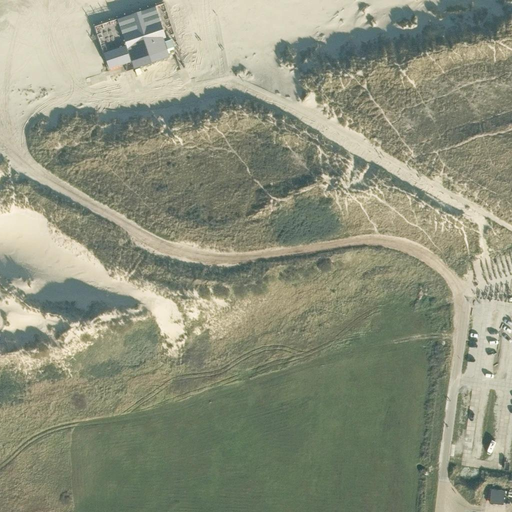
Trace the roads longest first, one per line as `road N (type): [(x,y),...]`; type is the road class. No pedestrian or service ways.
road 1 (track): [(466,297),(408,247),(379,240),(243,257),(173,245),(25,161),(1,110)]
road 2 (track): [(0,466),(52,430),(185,405),(393,341),(448,337)]
road 3 (track): [(511,229),(229,78)]
road 4 (unclassified): [(438,511),(466,297)]
